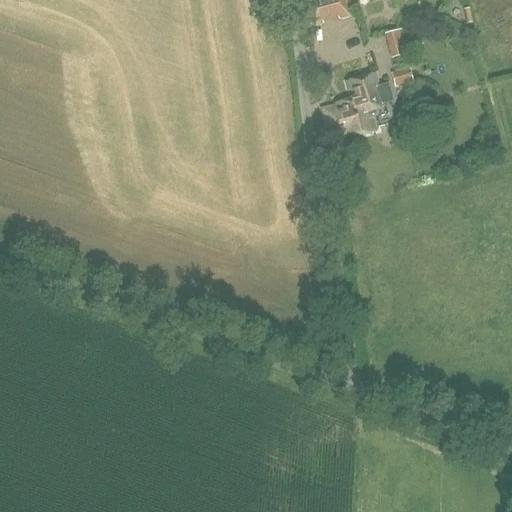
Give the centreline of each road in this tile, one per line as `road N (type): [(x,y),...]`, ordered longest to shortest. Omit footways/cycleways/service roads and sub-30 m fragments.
road 1 (unclassified): [(347,391),(352,358),(298,0)]
road 2 (unclassified): [(347,391),(0,264)]
road 3 (unclassified): [(511,452),(347,391)]
